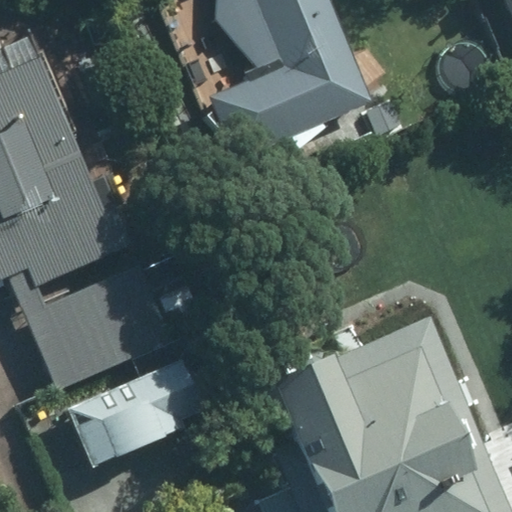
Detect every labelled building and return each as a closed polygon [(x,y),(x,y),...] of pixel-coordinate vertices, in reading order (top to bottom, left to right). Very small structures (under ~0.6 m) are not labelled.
[(354,103),(307,0),(238,0),(268,67),(196,100),(223,162),(354,103)] [(511,0),(487,0),(511,55),(511,0)] [(0,292),(43,388),(152,340),(110,246),(95,212),(96,210),(108,205),(94,173),(78,180),(24,58),(17,61),(0,68),(0,292)] [(358,124),(334,135),(342,153),(366,141),(358,124)] [(478,469),(413,321),(246,397),(270,450),(257,458),(280,511),(471,511),(456,478),(478,469)] [(159,361),(41,415),(67,473),(163,429),(161,423),(183,413),(159,361)]
